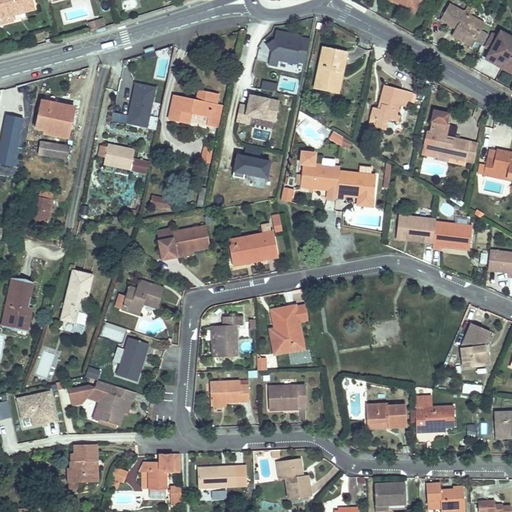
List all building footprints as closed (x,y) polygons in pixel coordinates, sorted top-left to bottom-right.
[(0,0),(0,14),(36,5),(34,0),(0,0)] [(444,20),(451,24),(453,21),(463,27),(458,38),(475,46),(477,41),(484,44),(490,32),(484,29),(487,22),(452,4),(444,20)] [(453,21),(451,24),(450,26),(457,30),(454,36),(458,38),(463,27),(453,21)] [(511,33),(499,27),(496,33),(492,31),(484,47),(488,49),(484,57),(511,72),(511,33)] [(272,50),(270,57),(269,62),(277,64),(279,59),(304,64),(309,38),(300,36),(300,34),(276,29),(274,38),(267,43),(272,50)] [(323,45),(315,82),(339,87),(346,50),(323,45)] [(275,83),(263,80),(262,88),(273,91),(275,83)] [(156,85),(136,82),(128,124),(148,128),(156,85)] [(339,87),(315,82),(314,86),(337,91),(339,87)] [(371,108),(368,127),(384,130),(387,119),(396,121),(398,115),(394,114),(396,105),(406,107),(409,91),(383,85),(378,109),(371,108)] [(278,100),(272,98),(273,95),(252,90),(249,105),(241,103),(236,122),(250,125),(252,115),(268,119),(274,120),(278,100)] [(213,129),(217,109),(212,108),(214,97),(194,93),(192,104),(169,99),(165,121),(184,125),(186,116),(204,119),(202,126),(213,129)] [(60,103),(41,98),(36,119),(44,121),(42,131),(60,135),(60,133),(67,134),(73,109),(59,106),(60,103)] [(5,115),(0,141),(0,166),(13,169),(24,118),(5,115)] [(475,173),(479,153),(446,147),(448,134),(444,133),(446,123),(432,121),(428,144),(437,146),(435,153),(431,152),(429,162),(436,163),(435,171),(448,173),(449,168),(475,173)] [(342,138),(331,131),(331,139),(341,146),(342,138)] [(66,157),(68,145),(39,140),(37,153),(66,157)] [(103,144),(99,164),(127,170),(129,158),(130,150),(103,144)] [(204,147),(201,160),(210,161),(213,148),(204,147)] [(272,158),(237,151),(233,169),(268,177),(272,158)] [(148,161),(129,158),(127,170),(146,173),(148,161)] [(483,169),(485,169),(494,170),(495,160),(484,158),(483,169)] [(494,170),(485,169),(484,176),(480,175),(479,186),(492,188),(492,182),(511,185),(511,192),(511,162),(495,160),(494,170)] [(334,181),(334,178),(329,177),(330,169),(318,168),(317,175),(312,175),(312,169),(310,165),(297,163),(296,173),(297,174),(294,197),(331,201),(334,181)] [(367,216),(371,185),(334,181),(331,201),(331,206),(340,207),(340,204),(349,205),(349,203),(353,204),(352,212),(354,212),(353,214),(367,216)] [(492,182),(492,188),(511,192),(511,185),(492,182)] [(53,191),(34,188),(27,221),(45,224),(53,191)] [(290,203),(294,190),(283,188),(280,201),(290,203)] [(172,199),(152,194),(148,206),(168,212),(172,199)] [(395,246),(431,250),(434,230),(434,225),(398,221),(395,246)] [(271,240),(277,239),(275,223),(269,224),(271,240)] [(431,250),(431,260),(440,260),(440,255),(459,257),(459,251),(468,252),(470,233),(434,230),(431,250)] [(256,232),(257,241),(265,239),(264,231),(256,232)] [(168,243),(154,245),(156,263),(171,261),(171,258),(188,255),(205,253),(202,232),(167,237),(168,243)] [(167,233),(153,235),(154,245),(168,243),(167,237),(167,233)] [(265,239),(257,241),(223,246),(227,270),(270,263),(266,239),(265,239)] [(511,262),(489,260),(487,280),(511,281),(511,262)] [(74,272),(57,319),(70,323),(74,312),(81,314),(92,279),(74,272)] [(7,303),(4,316),(10,318),(9,325),(18,327),(20,322),(28,324),(31,313),(27,312),(30,300),(33,282),(31,281),(18,279),(15,278),(10,303),(7,303)] [(139,284),(136,294),(142,296),(145,286),(139,284)] [(142,296),(136,294),(129,291),(122,315),(138,320),(142,308),(157,312),(163,292),(145,286),(142,296)] [(303,355),(298,328),(295,315),(295,313),(271,318),(276,346),(271,347),(274,361),(303,355)] [(298,328),(308,327),(306,313),(295,315),(298,328)] [(226,328),(215,328),(216,358),(236,358),(235,328),(243,327),(243,318),(225,319),(226,328)] [(107,324),(103,336),(121,341),(124,329),(107,324)] [(460,374),(481,372),(479,351),(484,351),(488,341),(469,333),(458,358),(460,374)] [(128,341),(117,377),(137,383),(148,347),(128,341)] [(52,381),(59,352),(45,349),(38,378),(52,381)] [(266,359),(257,360),(258,372),(267,371),(266,359)] [(90,367),(87,377),(98,380),(101,371),(90,367)] [(89,384),(69,388),(72,405),(82,404),(87,398),(99,402),(93,419),(120,427),(125,412),(128,414),(133,400),(134,401),(137,393),(98,380),(97,387),(89,384)] [(208,384),(209,404),(224,404),(248,402),(247,386),(237,386),(237,383),(208,384)] [(305,386),(268,388),(269,412),(299,410),(299,406),(306,406),(305,386)] [(462,394),(482,394),(482,386),(463,386),(462,394)] [(51,390),(17,397),(21,418),(30,417),(32,425),(57,420),(55,412),(51,390)] [(458,432),(457,410),(433,411),(433,400),(418,401),(419,450),(450,449),(449,432),(458,432)] [(8,401),(0,402),(0,425),(1,425),(0,422),(0,418),(11,416),(8,401)] [(370,408),(371,426),(391,426),(392,432),(410,431),(409,408),(391,409),(391,407),(370,408)] [(511,418),(498,420),(499,440),(511,439),(511,418)] [(476,438),(475,424),(466,425),(468,438),(476,438)] [(511,439),(499,440),(500,447),(511,446),(511,439)] [(95,446),(74,447),(74,455),(72,455),(72,464),(71,464),(71,471),(69,471),(69,486),(98,484),(95,446)] [(183,472),(183,454),(160,454),(160,468),(155,468),(155,462),(144,461),(139,472),(148,472),(149,489),(171,490),(170,473),(183,472)] [(304,458),(285,461),(288,480),(289,479),(293,501),(314,496),(311,477),(303,478),(302,472),(306,471),(304,458)] [(115,467),(112,477),(113,479),(110,487),(117,489),(120,482),(124,483),(128,471),(115,467)] [(239,467),(202,468),(202,489),(239,488),(239,467)] [(343,496),(361,496),(361,477),(343,477),(343,496)] [(379,511),(384,511),(393,511),(394,506),(409,505),(409,485),(379,486),(379,511)] [(446,510),(446,511),(468,511),(468,490),(458,490),(458,494),(446,494),(445,485),(432,486),(433,510),(446,510)] [(150,494),(150,501),(165,501),(165,493),(150,494)]
